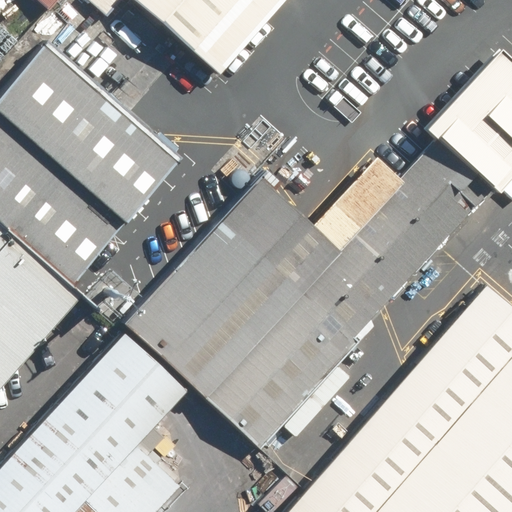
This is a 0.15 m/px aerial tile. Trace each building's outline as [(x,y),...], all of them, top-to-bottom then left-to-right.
[(54,0),(37,0),(47,8),(54,0)] [(280,0),(128,0),(213,75),(280,0)] [(429,143),(485,193),(511,167),(511,64),(490,45),(414,129),(429,143)] [(42,46),(0,92),(0,233),(58,285),(170,160),(42,46)] [(333,249),(199,398),(255,448),(485,193),(429,143),(333,249)] [(333,249),(250,175),(116,324),(199,398),(333,249)] [(0,233),(0,372),(70,295),(58,285),(0,233)] [(501,511),(511,500),(511,308),(480,280),(271,511),(501,511)] [(174,387),(115,334),(0,461),(0,511),(148,511),(174,483),(126,441),(174,387)] [(511,511),(511,500),(501,511),(511,511)]
